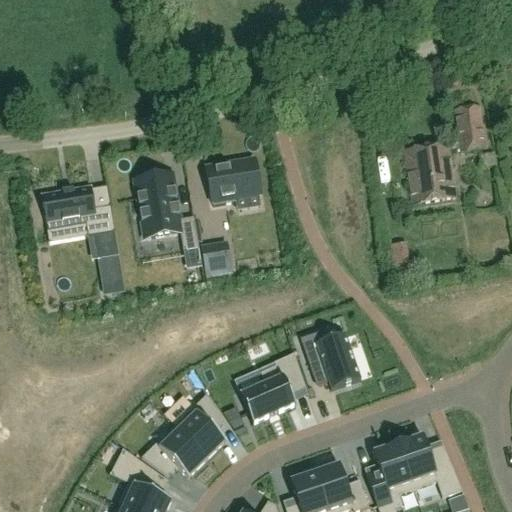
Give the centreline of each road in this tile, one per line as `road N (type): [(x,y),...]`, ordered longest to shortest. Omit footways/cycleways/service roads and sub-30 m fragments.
road 1 (residential): [(0,146),(215,111),(511,23)]
road 2 (residential): [(210,511),(245,475),(289,449),(495,381)]
road 3 (unknown): [(66,139),(63,91),(32,67),(26,0)]
